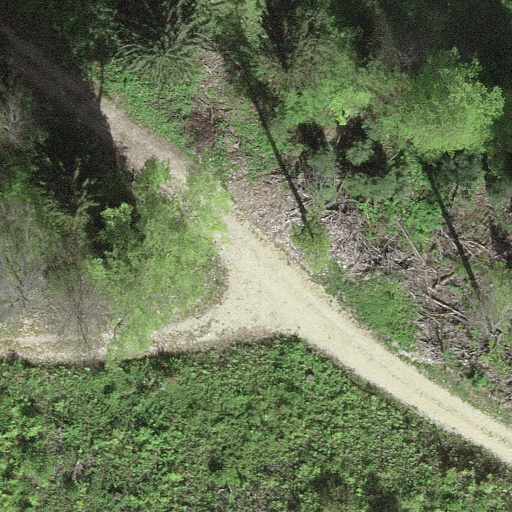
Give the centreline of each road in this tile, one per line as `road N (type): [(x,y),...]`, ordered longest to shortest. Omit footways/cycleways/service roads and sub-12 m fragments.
road 1 (track): [(0,32),(511,448)]
road 2 (track): [(0,333),(151,335),(308,288)]
